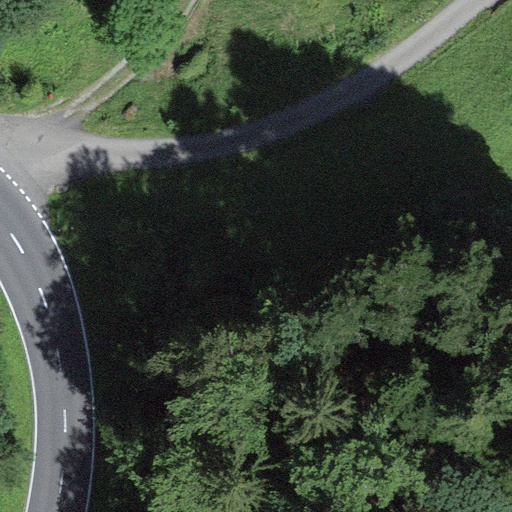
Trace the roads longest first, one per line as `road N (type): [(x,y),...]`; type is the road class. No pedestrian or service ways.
road 1 (residential): [(478,0),(389,69),(271,131),(167,153),(0,154)]
road 2 (tertiary): [(55,511),(64,410),(57,352),(43,293),(0,221)]
road 3 (track): [(180,0),(123,72),(30,153)]
